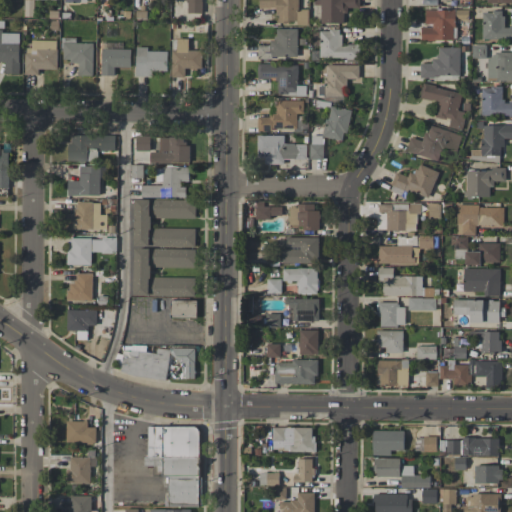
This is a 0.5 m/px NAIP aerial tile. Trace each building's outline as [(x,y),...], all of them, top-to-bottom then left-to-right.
[(33,0),(27,0),(24,0),(24,17),(33,17),(33,0)] [(201,0),(196,0),(187,0),(187,13),(202,13),(201,0)] [(297,0),(284,0),(259,0),(259,8),(276,8),(276,23),(308,23),(308,9),(298,9),(297,0)] [(359,0),(328,0),(314,0),(314,5),(320,5),(320,23),(345,23),(345,8),(359,8),(359,0)] [(456,10),(425,10),(425,26),(422,26),(421,40),(455,40),(456,10)] [(468,10),(456,10),(456,20),(468,20),(468,10)] [(482,40),(511,40),(511,26),(503,26),(503,12),(483,11),(482,40)] [(297,29),(273,28),(273,45),(258,45),(258,58),(297,58),(297,29)] [(359,45),(341,45),(341,30),(319,30),(319,58),(359,58),(359,45)] [(19,74),(19,32),(0,31),(0,59),(5,60),(4,74),(19,74)] [(93,43),(76,43),(76,38),(63,37),(62,62),(78,62),(78,76),(93,76),(93,43)] [(202,50),(188,50),(188,38),(177,38),(177,51),(171,51),(171,77),(184,77),(184,69),(202,68),(202,50)] [(24,74),(38,74),(39,69),(57,69),(57,41),(31,40),(31,48),(25,48),(24,74)] [(113,49),(113,43),(102,43),(101,75),(114,76),(114,67),(130,67),(131,49),(113,49)] [(472,45),(472,57),(486,58),(486,45),(472,45)] [(167,52),(147,51),(147,47),(136,47),(135,77),(152,77),(152,71),(167,71),(167,52)] [(460,47),(436,47),(436,64),(420,63),(420,76),(459,77),(460,47)] [(511,80),(511,53),(487,54),(487,81),(511,80)] [(256,78),(277,79),(277,95),(306,96),(306,86),(297,86),(297,64),(257,64),(256,78)] [(359,65),(326,65),(325,97),(346,97),(347,79),(359,79),(359,65)] [(461,93),(422,84),(419,98),(438,102),(434,117),(450,120),(448,127),(462,130),(466,112),(457,110),(461,93)] [(481,86),(481,116),(511,116),(511,101),(502,101),(502,87),(481,86)] [(303,101),(272,100),(272,117),(258,117),(258,130),(297,130),(297,114),(303,114),(303,101)] [(349,109),(327,107),(324,138),(346,140),(349,109)] [(511,124),(482,126),(483,156),(502,155),(502,139),(511,138),(511,124)] [(437,161),(442,147),(456,152),(461,135),(428,125),(423,141),(410,137),(406,151),(437,161)] [(115,135),(69,135),(69,161),(97,161),(98,150),(114,151),(115,135)] [(150,136),(137,136),(136,151),(149,151),(150,136)] [(306,144),(283,144),(283,136),(257,136),(257,156),(265,156),(265,165),(284,165),(284,159),(306,159),(306,144)] [(323,160),(323,136),(310,136),(310,159),(323,160)] [(188,137),(159,138),(159,152),(150,152),(150,163),(188,163),(188,137)] [(0,188),(8,188),(9,147),(0,146),(0,188)] [(395,172),(391,186),(429,198),(438,171),(415,164),(411,177),(395,172)] [(67,181),(68,196),(100,196),(99,166),(79,166),(80,180),(67,181)] [(141,196),(183,198),(184,181),(189,181),(189,167),(162,167),(162,185),(141,185),(141,196)] [(491,197),(491,181),(505,182),(505,170),(466,169),(465,196),(491,197)] [(194,247),(195,229),(151,228),(151,218),(195,219),(195,200),(135,199),(134,246),(194,247)] [(107,230),(107,215),(100,215),(100,202),(76,203),(76,214),(68,214),(69,230),(107,230)] [(317,204),(297,204),(297,208),(288,208),(288,229),(318,228),(317,204)] [(418,231),(418,204),(378,204),(378,212),(386,213),(386,231),(418,231)] [(503,206),(457,206),(456,235),(475,235),(475,226),(503,227),(503,206)] [(282,207),(255,207),(255,218),(282,217),(282,207)] [(418,236),(418,249),(432,249),(432,236),(418,236)] [(453,236),(452,249),(467,249),(467,237),(453,236)] [(282,263),(318,263),(318,238),(283,237),(282,263)] [(68,238),(67,265),(91,265),(91,252),(116,253),(116,238),(68,238)] [(378,246),(378,264),(418,264),(418,249),(415,249),(415,238),(402,238),(402,246),(378,246)] [(500,243),(478,243),(478,251),(465,251),(465,263),(499,264),(500,243)] [(194,296),(195,278),(150,277),(150,249),(135,248),(134,295),(194,296)] [(195,268),(195,249),(151,249),(150,267),(195,268)] [(393,268),(380,267),(380,295),(423,296),(423,276),(393,276),(393,268)] [(283,268),(283,281),(297,281),(297,294),(318,294),(317,268),(283,268)] [(500,269),(464,268),(463,293),(499,294),(500,269)] [(67,300),(92,301),(93,274),(76,273),(76,283),(68,283),(67,300)] [(281,294),(281,279),(267,279),(267,294),(281,294)] [(318,298),(290,299),(291,322),(319,321),(318,298)] [(435,310),(435,298),(408,298),(408,311),(435,310)] [(470,315),(470,323),(501,323),(501,300),(453,299),(453,314),(470,315)] [(197,301),(170,300),(170,317),(196,318),(197,301)] [(378,326),(405,326),(404,303),(378,304),(378,326)] [(96,326),(96,310),(67,310),(66,331),(88,331),(88,325),(96,326)] [(280,314),(267,314),(267,325),(280,325),(280,314)] [(317,355),(318,330),(299,330),(299,354),(317,355)] [(403,330),(377,331),(377,347),(386,347),(386,353),(403,352),(403,330)] [(500,332),(474,331),(474,351),(500,352),(500,332)] [(280,356),(279,344),(266,344),(267,357),(280,356)] [(196,349),(157,347),(156,353),(146,352),(146,348),(122,346),(121,375),(167,378),(168,363),(184,364),(183,378),(194,379),(196,349)] [(436,346),(417,346),(417,359),(436,359),(436,346)] [(466,347),(454,346),(453,357),(465,358),(466,347)] [(316,384),(316,361),(275,360),(275,383),(316,384)] [(409,361),(377,360),(377,385),(408,386),(409,361)] [(502,361),(475,361),(475,376),(486,377),(485,388),(501,388),(502,361)] [(439,365),(439,379),(453,379),(453,384),(469,385),(469,365),(439,365)] [(426,386),(437,386),(437,374),(426,374),(426,386)] [(66,421),(66,443),(96,443),(96,427),(87,427),(88,421),(66,421)] [(168,503),(199,503),(199,426),(148,426),(147,458),(144,458),(144,466),(159,466),(159,476),(168,476),(168,503)] [(314,452),(314,428),(272,427),(272,451),(314,452)] [(403,430),(372,430),(373,455),(391,455),(391,450),(404,450),(403,430)] [(436,437),(416,437),(415,451),(436,452),(436,437)] [(499,439),(462,438),(462,456),(498,456),(499,439)] [(68,484),(90,484),(90,467),(96,467),(96,457),(69,456),(68,484)] [(400,476),(399,458),(374,458),(374,477),(400,476)] [(313,482),(313,459),(298,459),(297,474),(293,474),(293,482),(313,482)] [(401,488),(429,488),(429,475),(413,475),(413,465),(401,466),(401,488)] [(501,484),(501,466),(475,465),(474,483),(501,484)] [(436,489),(422,489),(422,503),(436,503),(436,489)] [(455,489),(440,489),(441,506),(456,506),(455,489)] [(314,511),(314,493),(297,492),(297,501),(281,501),(280,511),(314,511)] [(410,511),(410,494),(374,494),(374,511),(410,511)] [(500,511),(501,495),(465,494),(465,506),(461,506),(461,511),(500,511)] [(97,511),(97,510),(91,510),(91,496),(68,495),(67,511),(97,511)]
